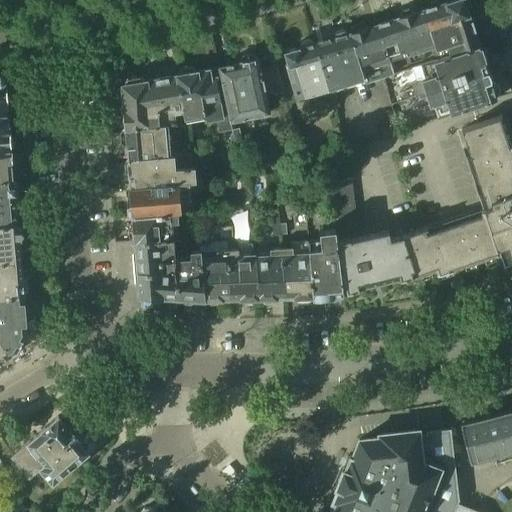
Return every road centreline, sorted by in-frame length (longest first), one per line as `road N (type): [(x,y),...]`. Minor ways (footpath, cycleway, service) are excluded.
road 1 (residential): [(511,331),(396,356),(170,371)]
road 2 (residential): [(88,342),(58,30)]
road 3 (residential): [(58,30),(225,0)]
